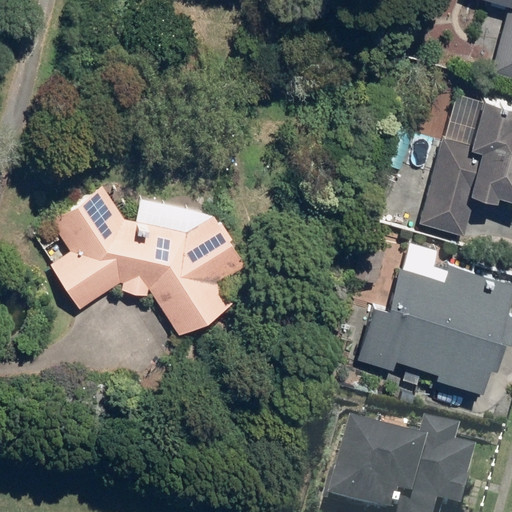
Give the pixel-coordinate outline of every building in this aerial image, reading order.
[(511,0),(488,0),(488,3),(507,9),(491,65),(511,71),(511,0)] [(511,190),(511,104),(504,102),(506,93),(484,88),(471,140),(441,132),(420,216),(465,227),(475,187),(497,193),(498,187),(511,190)] [(398,164),(413,127),(394,119),(379,156),(398,164)] [(70,245),(50,258),(81,304),(111,283),(154,291),(179,328),(232,292),(219,273),(245,255),(213,207),(187,225),(125,215),(101,180),(50,215),(70,245)] [(499,324),(511,274),(433,253),(436,243),(408,236),(401,263),(397,262),(387,301),(368,296),(352,357),(391,368),(395,353),(406,356),(401,374),(418,379),(423,363),(431,365),(426,384),(475,397),(479,383),(482,383),(489,356),(497,358),(506,326),(499,324)] [(419,438),(349,421),(329,503),(366,511),(438,511),(440,505),(463,510),(477,451),(456,446),(461,425),(424,416),(419,438)]
